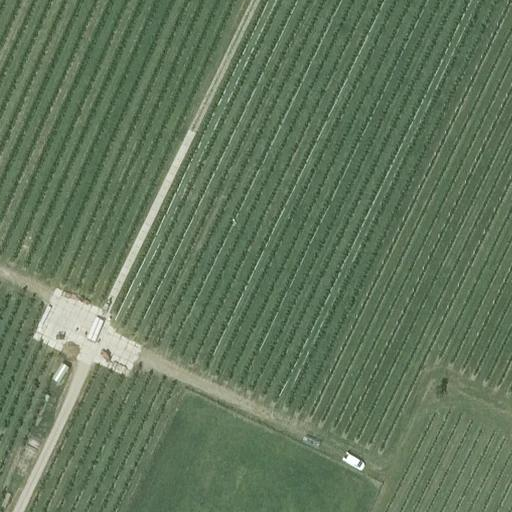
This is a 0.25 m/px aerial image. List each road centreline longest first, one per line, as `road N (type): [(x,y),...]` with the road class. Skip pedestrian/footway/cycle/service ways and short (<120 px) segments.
road 1 (track): [(137,356),(386,474),(428,381),(511,423)]
road 2 (track): [(255,0),(96,338),(50,295)]
road 3 (track): [(137,356),(96,338),(17,511)]
